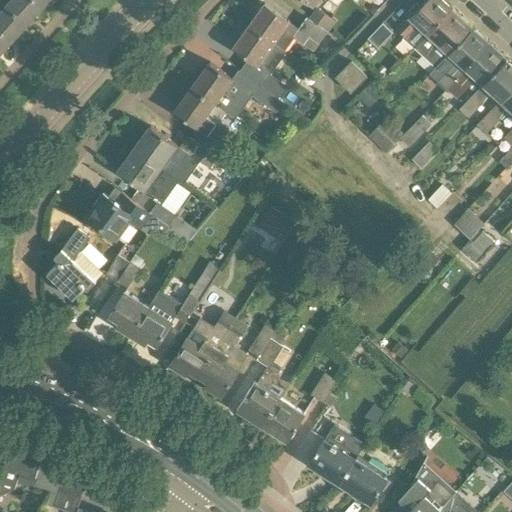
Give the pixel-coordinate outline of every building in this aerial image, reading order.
[(0,0),(0,31),(12,42),(27,25),(6,6),(0,0)] [(0,0),(6,6),(27,25),(43,8),(33,0),(0,0)] [(33,0),(43,8),(49,0),(33,0)] [(397,29),(406,38),(403,40),(413,50),(415,48),(452,9),(441,0),(427,0),(420,7),(416,4),(406,14),(409,17),(397,29)] [(298,29),(289,22),(265,4),(249,26),(273,43),(285,51),(294,39),(314,52),(320,44),(319,44),(328,31),(310,18),(308,17),(298,29)] [(310,18),(328,31),(335,22),(317,9),(310,18)] [(473,28),(452,9),(415,48),(425,57),(427,55),(438,65),(449,55),(473,28)] [(383,24),(367,40),(378,49),(393,33),(383,24)] [(234,48),(258,65),(273,43),(249,26),(234,48)] [(446,73),(438,81),(429,91),(438,99),(448,90),(491,44),(473,28),(449,55),(456,62),(446,73)] [(0,55),(12,42),(0,31),(0,55)] [(507,60),(491,44),(448,90),(457,98),(476,79),(483,85),(507,60)] [(470,118),(493,93),(501,101),(511,89),(511,63),(507,60),(483,85),(450,119),(460,128),(470,118)] [(352,62),(336,78),(351,92),(366,76),(352,62)] [(193,87),(227,112),(245,87),(210,63),(193,87)] [(210,136),(227,112),(193,87),(175,113),(198,128),(191,137),(219,157),(226,147),(210,136)] [(377,94),(369,87),(359,97),(367,105),(377,94)] [(511,89),(501,101),(478,126),(487,134),(510,110),(511,111),(511,89)] [(423,116),(404,134),(401,139),(409,147),(432,125),(423,116)] [(387,119),(370,137),(388,153),(401,139),(404,134),(387,119)] [(169,156),(172,158),(190,172),(200,160),(211,168),(219,157),(191,137),(182,150),(151,127),(134,149),(160,168),(169,156)] [(511,130),(504,138),(511,145),(511,148),(500,162),(507,169),(511,163),(511,130)] [(429,143),(412,160),(421,169),(438,151),(429,143)] [(149,197),(142,207),(170,226),(177,217),(162,206),(179,181),(160,168),(134,149),(118,172),(146,193),(145,194),(149,197)] [(428,200),(437,208),(451,194),(442,185),(428,200)] [(87,217),(118,239),(131,222),(147,233),(149,230),(165,232),(170,226),(142,207),(121,192),(114,202),(103,194),(95,204),(98,206),(90,217),(87,216),(87,217)] [(297,222),(271,207),(258,227),(283,242),(297,222)] [(454,224),(471,239),(484,224),(468,209),(454,224)] [(59,262),(47,274),(73,300),(85,288),(88,291),(96,282),(73,260),(89,237),(78,229),(68,243),(68,244),(62,253),(61,252),(56,260),(59,262)] [(471,240),(463,250),(477,262),(495,243),(483,232),(473,242),(471,240)] [(428,250),(429,249),(419,241),(404,259),(414,267),(428,250)] [(106,274),(118,282),(118,281),(121,277),(130,262),(118,255),(106,274)] [(118,281),(129,287),(140,268),(130,261),(130,262),(121,277),(118,281)] [(219,270),(209,261),(189,294),(200,301),(219,270)] [(131,335),(155,350),(172,322),(175,316),(183,304),(159,289),(148,307),(131,335)] [(131,335),(148,307),(125,292),(107,320),(131,335)] [(186,323),(200,301),(189,294),(183,304),(175,316),(186,323)] [(189,369),(199,376),(235,318),(224,311),(214,326),(201,318),(193,330),(171,365),(186,374),(189,369)] [(235,318),(199,376),(210,383),(207,387),(222,397),(244,362),(243,361),(248,354),(235,346),(247,325),(235,318)] [(249,350),(259,356),(270,339),(275,331),(266,324),(249,350)] [(289,333),(288,332),(278,326),(275,331),(270,339),(281,345),(289,333)] [(262,426),(280,398),(289,383),(275,375),(280,366),(273,362),(283,346),(281,345),(270,339),(259,356),(257,360),(268,367),(257,384),(255,382),(237,410),(262,426)] [(400,357),(406,350),(398,343),(392,351),(400,357)] [(325,373),(311,395),(325,403),(339,381),(325,373)] [(305,414),(280,398),(262,426),(287,442),(305,414)] [(309,464),(340,484),(356,458),(365,444),(334,425),(309,464)] [(387,478),(356,458),(340,484),(371,504),(387,478)] [(439,511),(447,504),(457,492),(425,463),(411,487),(399,501),(411,511),(439,511)] [(92,511),(78,507),(87,480),(40,464),(36,475),(37,475),(33,488),(50,493),(45,505),(67,511),(92,511)] [(37,475),(36,475),(21,470),(17,483),(33,488),(37,475)]
